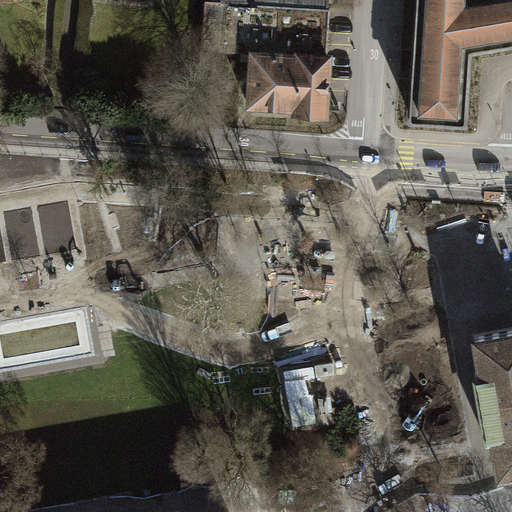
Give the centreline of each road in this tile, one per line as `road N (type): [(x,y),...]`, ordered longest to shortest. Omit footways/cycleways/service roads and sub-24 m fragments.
road 1 (primary): [(0,131),(366,156)]
road 2 (residential): [(375,0),(366,156)]
road 3 (primary): [(366,156),(511,166)]
